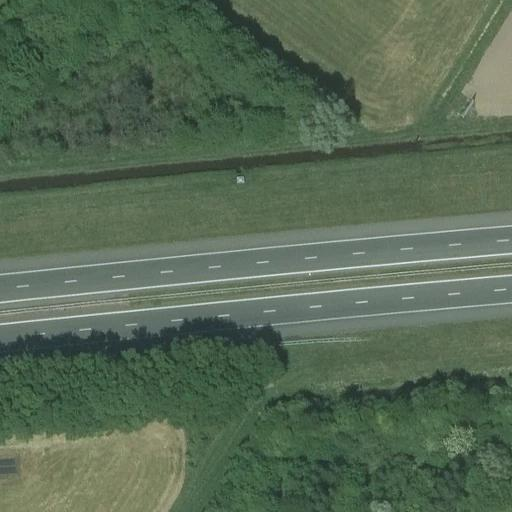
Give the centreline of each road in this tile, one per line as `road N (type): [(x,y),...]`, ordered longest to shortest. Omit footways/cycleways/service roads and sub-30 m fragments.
road 1 (motorway): [(511,242),(0,292)]
road 2 (motorway): [(0,339),(511,293)]
